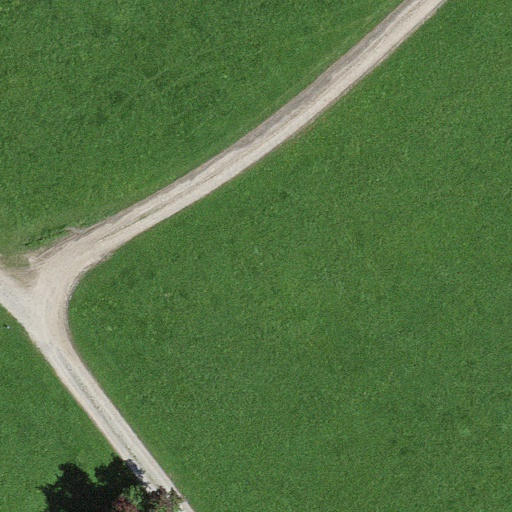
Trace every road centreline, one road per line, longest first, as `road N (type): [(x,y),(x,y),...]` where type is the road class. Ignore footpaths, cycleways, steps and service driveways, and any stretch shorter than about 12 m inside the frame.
road 1 (track): [(419,0),(255,150),(68,281),(48,325)]
road 2 (track): [(0,280),(48,325),(190,511)]
